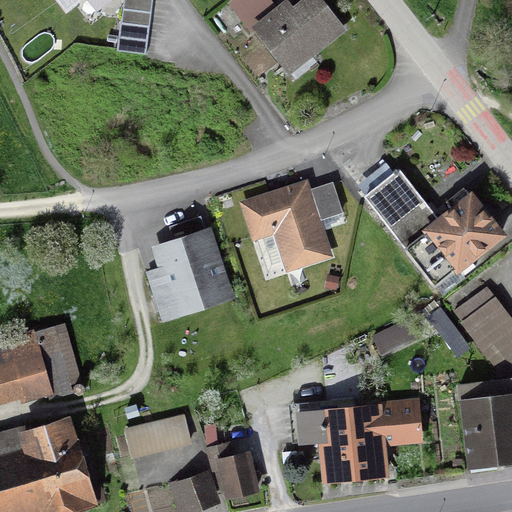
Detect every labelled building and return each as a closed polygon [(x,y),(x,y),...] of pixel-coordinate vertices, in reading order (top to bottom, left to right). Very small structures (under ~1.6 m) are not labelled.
[(106,0),(89,0),(96,9),(106,0)] [(130,0),(125,52),(149,55),(153,0),(130,0)] [(287,73),(340,31),(315,0),(310,0),(293,14),(287,6),(254,32),(287,73)] [(432,286),(454,268),(458,272),(501,236),(469,198),(436,225),(395,173),(362,199),(432,286)] [(305,188),(316,218),(342,209),(331,179),(305,188)] [(305,188),(303,184),(242,206),(253,235),(273,227),(290,272),(330,257),(316,218),(305,188)] [(230,300),(202,229),(148,249),(176,321),(230,300)] [(511,352),(511,325),(487,292),(461,312),(499,362),(511,352)] [(0,398),(38,388),(25,339),(0,345),(0,398)] [(511,368),(511,378),(456,385),(466,468),(511,462),(511,366),(511,367),(511,368)] [(382,472),(377,411),(332,415),(337,476),(382,472)] [(133,456),(190,442),(184,416),(127,430),(133,456)] [(0,511),(81,511),(90,510),(67,420),(21,432),(31,471),(0,478),(0,511)] [(255,486),(247,455),(231,460),(227,443),(208,448),(221,495),(255,486)] [(203,477),(183,483),(189,503),(209,498),(203,477)]
